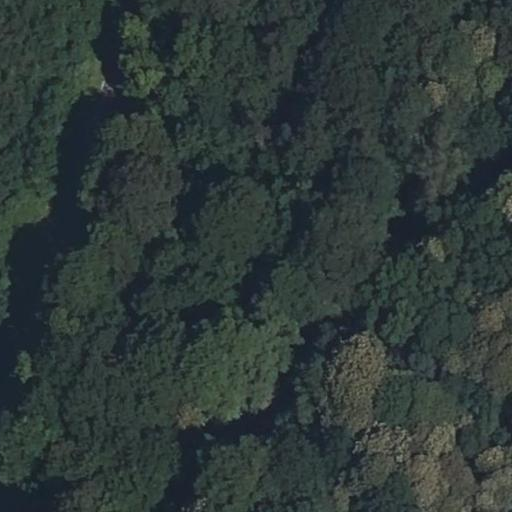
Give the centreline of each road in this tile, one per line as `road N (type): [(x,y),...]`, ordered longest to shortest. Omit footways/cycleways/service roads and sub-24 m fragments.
road 1 (tertiary): [(0,450),(29,374),(132,0)]
road 2 (tertiary): [(511,188),(191,511)]
